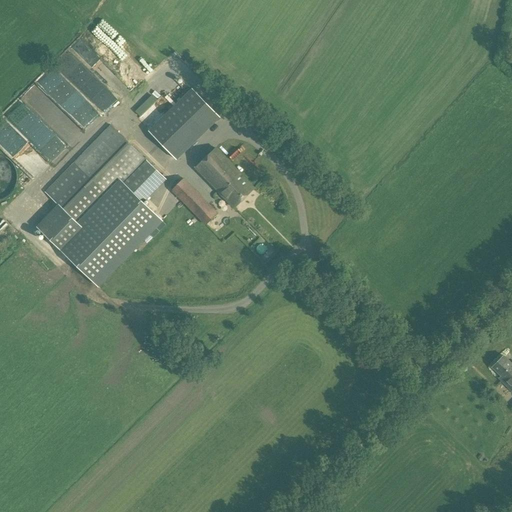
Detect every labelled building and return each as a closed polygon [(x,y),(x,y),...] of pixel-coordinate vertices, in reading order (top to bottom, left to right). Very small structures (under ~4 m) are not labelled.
[(192,88),(148,131),(165,148),(177,160),(220,117),(192,88)] [(46,192),(60,206),(39,228),(98,285),(162,220),(143,203),(166,179),(151,165),(145,171),(140,167),(147,161),(111,126),(46,192)] [(234,208),(254,188),(216,148),(196,168),(234,208)] [(0,199),(1,199),(3,198),(6,197),(8,196),(9,194),(11,192),(13,190),(14,188),(15,186),(16,184),(16,181),(17,179),(17,177),(16,174),(16,172),(15,169),(14,167),(13,165),(12,163),(10,161),(8,160),(6,158),(4,157),(2,156),(0,155),(0,199)] [(206,225),(217,214),(184,179),(173,190),(206,225)] [(511,363),(504,356),(493,368),(502,376),(499,378),(511,390),(511,363)]
